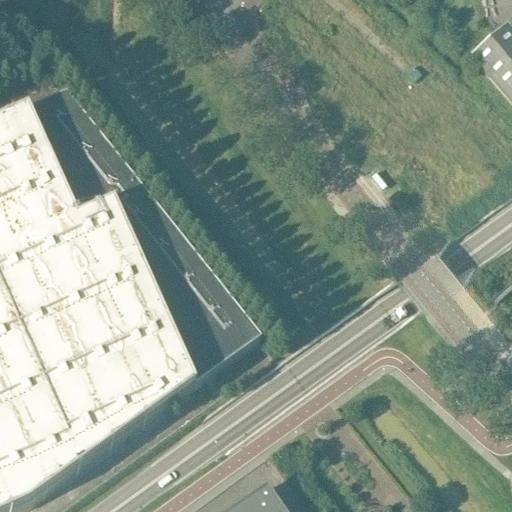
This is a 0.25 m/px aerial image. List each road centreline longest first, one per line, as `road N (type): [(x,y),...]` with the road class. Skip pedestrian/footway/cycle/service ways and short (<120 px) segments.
road 1 (tertiary): [(109,511),(511,221)]
road 2 (tertiary): [(511,393),(344,187)]
road 3 (tertiary): [(238,51),(344,187)]
